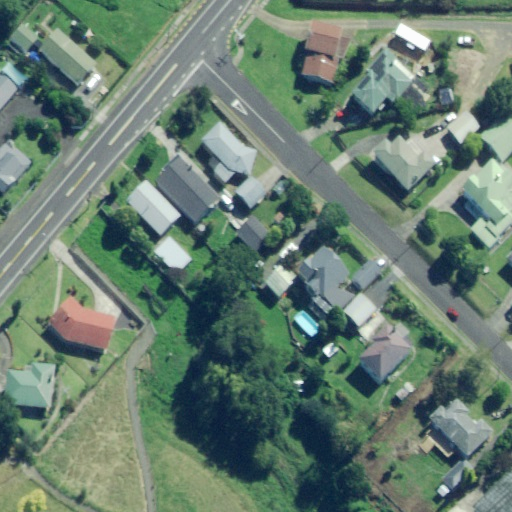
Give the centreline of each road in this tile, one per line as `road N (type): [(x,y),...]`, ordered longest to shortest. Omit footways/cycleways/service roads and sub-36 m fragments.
road 1 (tertiary): [(511,364),(189,50)]
road 2 (primary): [(189,50),(0,274)]
